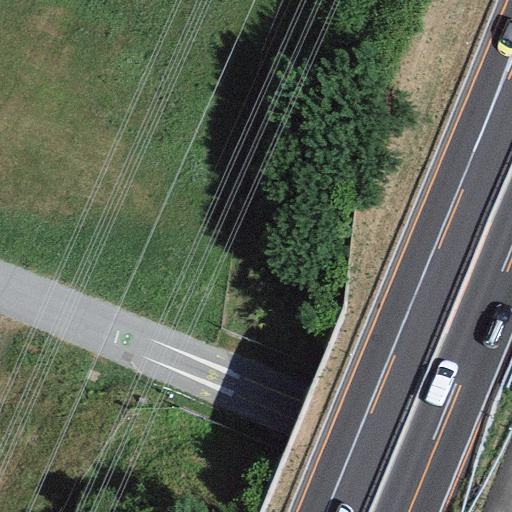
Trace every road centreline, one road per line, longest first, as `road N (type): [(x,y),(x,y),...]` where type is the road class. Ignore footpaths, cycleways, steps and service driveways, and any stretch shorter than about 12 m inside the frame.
road 1 (motorway): [(511,189),(380,511)]
road 2 (residential): [(257,400),(0,292)]
